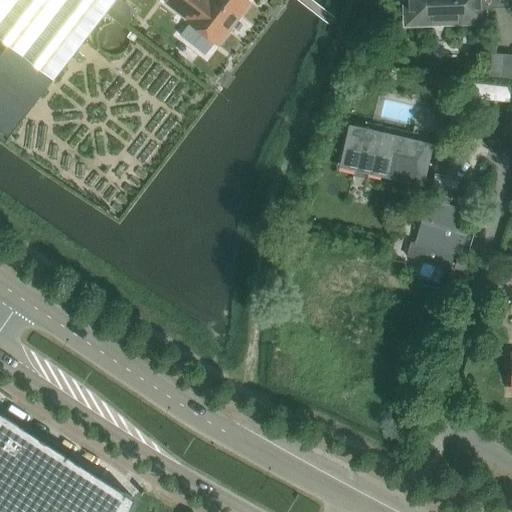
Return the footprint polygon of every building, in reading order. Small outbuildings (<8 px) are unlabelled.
[(0,0),(0,38),(52,80),(109,9),(115,0),(0,0)] [(118,16),(126,7),(117,0),(115,0),(109,9),(118,16)] [(216,43),(248,2),(245,0),(167,0),(166,2),(189,19),(188,21),(216,43)] [(510,8),(509,0),(404,0),(406,26),(484,23),(483,9),(510,8)] [(511,78),(511,55),(490,54),(488,77),(511,78)] [(423,186),(433,143),(348,124),(339,167),(423,186)] [(460,257),(467,232),(455,228),(461,210),(427,200),(415,243),(410,242),(406,256),(450,268),(453,255),(460,257)] [(470,273),(473,263),(458,259),(455,268),(470,273)] [(0,511),(127,511),(133,498),(0,411),(0,511)]
